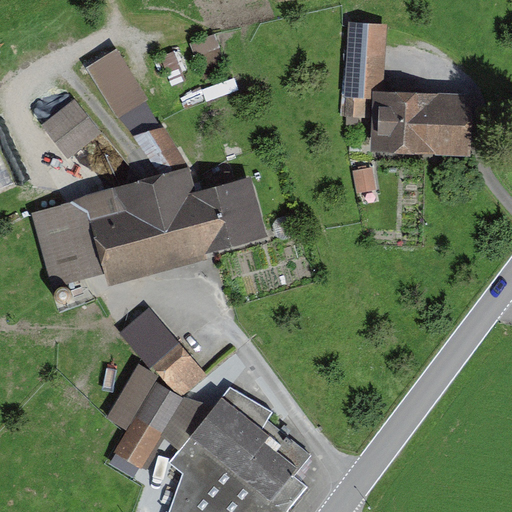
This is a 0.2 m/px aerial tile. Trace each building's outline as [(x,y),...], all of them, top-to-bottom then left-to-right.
[(344,120),(377,121),(385,93),(388,26),(348,24),(344,120)] [(87,64),(114,112),(144,95),(117,47),(87,64)] [(476,96),(385,93),(377,121),(375,154),(474,158),(476,96)] [(66,155),(99,133),(78,102),(45,124),(66,155)] [(0,187),(15,181),(0,146),(0,187)] [(32,214),(55,292),(108,277),(110,286),(272,240),(253,177),(199,193),(192,168),(32,214)] [(121,334),(183,398),(208,374),(147,309),(121,334)] [(103,416),(128,432),(156,383),(159,379),(136,365),(103,416)] [(183,400),(156,383),(128,432),(114,455),(142,473),(163,440),(178,449),(212,410),(183,400)] [(168,511),(286,511),(306,486),(293,477),(309,454),(228,390),(212,410),(178,449),(167,464),(181,477),(168,511)]
